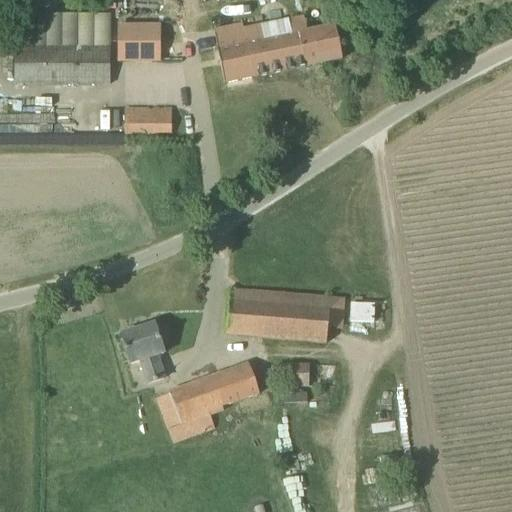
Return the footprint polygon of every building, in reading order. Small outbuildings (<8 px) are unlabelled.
[(128,0),(129,10),(153,8),(152,0),(128,0)] [(303,16),(214,35),(224,85),(342,61),(334,25),(307,31),(303,16)] [(118,32),(117,61),(145,62),(145,46),(130,45),(130,33),(118,32)] [(111,49),(21,49),(14,49),(14,85),(111,86),(111,49)] [(171,111),(124,111),(124,135),(171,135),(171,111)] [(294,132),(278,119),(263,138),(279,151),(294,132)] [(230,291),(226,336),(326,344),(330,299),(230,291)] [(349,305),(350,324),(374,323),(373,304),(349,305)] [(156,360),(164,357),(154,326),(121,336),(131,367),(139,364),(147,387),(164,381),(156,360)] [(290,388),(308,389),(309,366),(291,365),(290,388)] [(225,410),(262,397),(250,366),(169,394),(169,396),(157,401),(173,446),(216,430),(212,418),(227,413),(225,410)]
